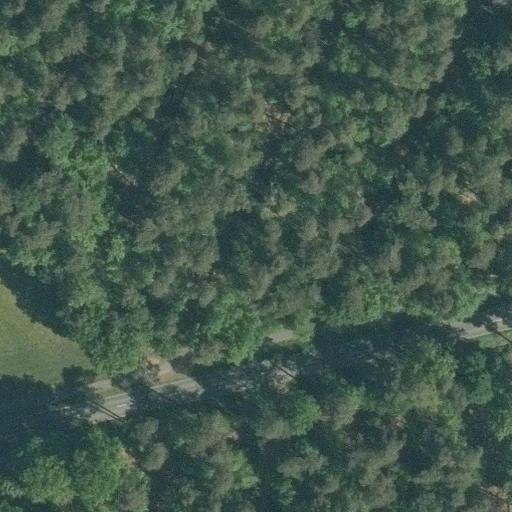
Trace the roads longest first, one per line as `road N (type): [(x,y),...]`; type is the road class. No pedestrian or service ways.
road 1 (secondary): [(511,316),(0,432)]
road 2 (track): [(256,511),(283,368)]
